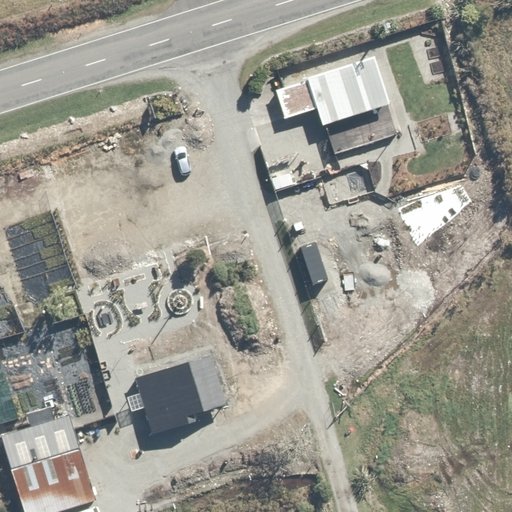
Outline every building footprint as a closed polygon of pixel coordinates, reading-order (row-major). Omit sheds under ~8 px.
[(377,55),(310,78),(327,128),(393,106),(377,55)] [(277,87),(287,121),(297,155),(329,145),(308,78),(277,87)] [(283,118),(256,126),(273,181),(300,173),(283,118)] [(211,352),(135,376),(152,432),(228,409),(211,352)] [(33,429),(4,437),(26,511),(66,511),(100,502),(71,402),(29,415),(33,429)]
